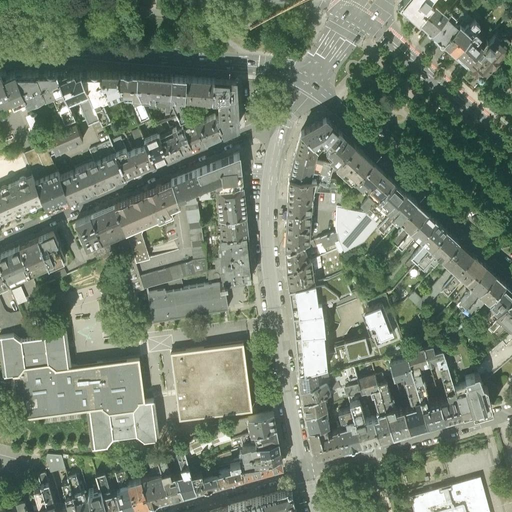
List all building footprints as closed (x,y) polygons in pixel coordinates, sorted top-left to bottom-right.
[(401,0),(400,1),(417,16),(432,0),(431,0),(401,0)] [(417,16),(430,28),(450,5),(445,1),(445,0),(431,0),(432,0),(417,16)] [(466,11),(468,9),(463,5),(461,6),(457,2),(458,0),(460,2),(462,0),(454,0),(450,5),(430,28),(442,38),(466,11)] [(442,38),(454,49),(474,26),(478,21),(473,16),(473,17),(466,11),(442,38)] [(485,36),(488,32),(481,26),(477,29),(474,26),(454,49),(465,58),(485,36)] [(485,36),(465,58),(477,69),(477,70),(477,72),(478,73),(479,74),(481,74),(482,73),(483,72),(483,70),(509,41),(509,36),(505,33),(501,34),(499,36),(493,31),(487,38),(485,36)] [(5,69),(0,68),(0,70),(12,96),(14,102),(26,96),(14,69),(7,72),(5,69)] [(35,69),(14,69),(26,96),(28,100),(45,92),(35,69)] [(56,69),(35,69),(45,92),(46,93),(52,90),(64,117),(75,113),(68,97),(57,72),(56,69)] [(57,72),(68,97),(78,93),(88,116),(98,112),(80,69),(76,71),(75,69),(67,72),(66,69),(57,72)] [(100,69),(80,69),(98,112),(101,119),(109,115),(102,99),(101,99),(100,97),(98,97),(98,95),(100,94),(102,95),(108,92),(99,73),(100,69)] [(118,70),(100,69),(99,73),(108,92),(109,95),(123,90),(118,76),(118,70)] [(0,92),(1,92),(4,98),(5,99),(12,96),(0,70),(0,92)] [(118,70),(118,76),(123,90),(124,92),(130,92),(131,95),(133,94),(134,96),(133,97),(140,113),(148,110),(141,94),(136,82),(137,71),(118,70)] [(136,82),(141,94),(149,95),(149,96),(155,97),(155,95),(166,96),(165,108),(176,109),(169,94),(171,73),(137,71),(136,82)] [(184,95),(185,74),(171,73),(169,94),(176,109),(180,117),(186,115),(178,98),(177,98),(176,95),(184,95)] [(214,77),(185,74),(184,95),(212,98),(214,77)] [(220,97),(221,103),(228,103),(228,95),(236,95),(235,78),(225,77),(214,77),(212,98),(220,97)] [(369,77),(363,77),(363,83),(366,86),(364,89),(370,94),(372,91),(375,94),(378,92),(380,90),(381,87),(378,85),(381,82),(374,77),(372,79),(369,77)] [(218,115),(216,116),(223,131),(238,125),(237,116),(236,95),(228,95),(228,103),(221,103),(218,103),(218,115)] [(202,140),(194,122),(188,124),(188,121),(187,118),(192,116),(191,113),(186,115),(180,117),(182,124),(191,145),(199,142),(202,140)] [(223,131),(216,116),(215,113),(194,122),(202,140),(217,134),(223,131)] [(325,116),(322,118),(321,118),(303,128),(304,128),(300,130),(300,131),(317,146),(324,138),(331,143),(342,131),(337,127),(330,120),(329,120),(325,116)] [(181,149),(174,132),(164,137),(163,135),(165,134),(166,132),(160,118),(153,121),(158,132),(167,155),(176,151),(181,149)] [(75,122),(43,135),(50,152),(82,138),(75,122)] [(191,145),(182,124),(172,128),(174,132),(181,149),(187,146),(191,145)] [(131,149),(139,167),(147,164),(153,161),(144,138),(139,126),(131,129),(137,144),(140,142),(141,145),(131,149)] [(317,146),(300,131),(294,153),(313,158),(317,146)] [(354,142),(342,131),(331,143),(328,147),(332,151),(330,155),(336,161),(354,142)] [(167,155),(158,132),(144,138),(153,161),(163,157),(167,155)] [(139,167),(131,149),(127,151),(120,135),(110,139),(125,174),(133,170),(139,167)] [(125,174),(110,139),(110,138),(89,148),(94,160),(75,168),(76,170),(73,171),(72,169),(60,175),(69,198),(78,194),(81,194),(84,193),(87,192),(88,189),(105,182),(109,182),(112,181),(115,179),(116,177),(125,174)] [(336,161),(335,161),(344,170),(362,150),(354,142),(336,161)] [(362,150),(344,170),(354,178),(355,177),(372,158),(362,150)] [(238,152),(171,179),(177,195),(185,192),(184,189),(211,179),(212,182),(216,180),(216,181),(218,180),(220,185),(241,183),(242,183),(238,152)] [(313,158),(294,153),(289,177),(310,178),(312,169),(318,170),(321,160),(313,158)] [(372,158),(355,177),(361,182),(364,179),(369,183),(382,168),(372,158)] [(333,164),(321,160),(318,170),(316,178),(328,178),(333,164)] [(374,188),(360,202),(365,207),(379,192),(393,177),(382,168),(369,183),(374,188)] [(69,198),(60,175),(57,169),(35,179),(43,199),(47,206),(52,203),(53,205),(61,202),(69,198)] [(43,199),(35,179),(32,172),(26,175),(23,174),(19,176),(19,178),(8,183),(9,186),(1,189),(0,187),(0,218),(0,217),(12,212),(15,211),(18,212),(21,210),(22,208),(30,205),(32,206),(36,204),(37,201),(43,199)] [(310,178),(289,177),(288,188),(287,199),(311,200),(312,194),(313,189),(312,189),(316,178),(310,178)] [(406,189),(393,177),(379,192),(392,205),(406,189)] [(328,178),(316,178),(312,189),(313,189),(337,190),(338,179),(328,178)] [(171,179),(114,203),(124,224),(125,226),(125,228),(164,211),(164,212),(170,209),(169,206),(179,202),(177,195),(171,179)] [(241,183),(216,186),(217,196),(219,216),(220,216),(245,213),(242,183),(241,183)] [(215,186),(194,194),(194,195),(196,199),(197,199),(213,198),(213,197),(217,196),(216,186),(215,186)] [(392,205),(377,222),(382,227),(396,212),(400,216),(416,198),(406,189),(392,205)] [(351,191),(337,190),(336,202),(349,205),(351,191)] [(365,207),(365,208),(349,205),(336,202),(335,223),(336,228),(338,237),(334,238),(337,246),(339,250),(363,237),(377,222),(392,205),(379,192),(365,207)] [(194,195),(184,196),(186,208),(198,207),(198,206),(197,199),(196,199),(194,195)] [(416,198),(400,216),(404,220),(390,235),(396,240),(426,207),(416,198)] [(311,200),(287,199),(287,209),(310,209),(311,200)] [(114,203),(90,213),(100,236),(125,226),(124,224),(114,203)] [(204,206),(198,206),(198,207),(199,212),(200,218),(206,217),(204,206)] [(426,207),(396,240),(400,244),(415,229),(419,234),(435,216),(426,207)] [(164,211),(125,228),(132,248),(135,259),(149,255),(141,230),(143,225),(154,220),(158,221),(157,222),(159,222),(173,217),(170,209),(164,212),(164,211)] [(310,209),(287,209),(286,221),(285,247),(305,240),(310,238),(310,235),(308,234),(310,209)] [(90,213),(75,220),(79,230),(79,231),(81,236),(82,235),(86,246),(91,243),(102,239),(100,236),(90,213)] [(245,213),(220,216),(222,235),(247,232),(245,213)] [(435,216),(419,234),(424,238),(410,253),(416,258),(446,225),(435,216)] [(458,237),(446,225),(416,258),(422,263),(436,248),(442,254),(458,237)] [(333,229),(319,235),(320,241),(322,251),(337,246),(334,238),(338,237),(336,228),(333,229)] [(57,240),(53,230),(38,236),(49,262),(64,255),(60,245),(59,242),(58,240),(57,240)] [(222,235),(219,235),(221,249),(220,249),(221,256),(222,264),(223,264),(224,278),(226,278),(252,274),(247,232),(222,235)] [(310,238),(305,240),(306,249),(318,244),(318,242),(320,241),(319,235),(316,236),(310,238)] [(38,236),(19,244),(29,266),(31,270),(49,262),(38,236)] [(442,254),(451,263),(456,267),(472,249),(458,237),(442,254)] [(114,238),(103,243),(108,253),(117,249),(117,250),(118,249),(114,238)] [(102,239),(91,243),(98,258),(108,253),(103,243),(102,239)] [(305,240),(285,247),(285,256),(287,269),(308,257),(308,256),(306,249),(305,240)] [(203,242),(191,244),(192,251),(204,248),(203,242)] [(29,266),(19,244),(0,252),(0,262),(6,276),(29,266)] [(322,251),(320,252),(325,275),(331,274),(347,266),(349,265),(339,250),(337,246),(322,251)] [(135,259),(132,248),(119,254),(132,287),(144,284),(140,272),(135,259)] [(204,248),(192,251),(193,257),(205,254),(204,248)] [(456,267),(441,283),(447,288),(462,272),(468,277),(484,260),(472,249),(456,267)] [(193,257),(187,259),(190,271),(206,266),(205,254),(193,257)] [(221,256),(214,257),(215,267),(206,268),(208,279),(209,279),(209,281),(224,278),(223,264),(222,264),(221,256)] [(308,257),(287,269),(289,285),(309,280),(309,279),(313,278),(310,256),(308,256),(308,257)] [(187,259),(181,261),(184,273),(190,271),(187,259)] [(484,260),(468,277),(473,281),(460,296),(465,301),(494,269),(484,260)] [(184,273),(181,261),(175,262),(178,274),(184,273)] [(178,274),(175,262),(169,264),(172,276),(178,274)] [(445,266),(420,293),(412,286),(407,292),(421,305),(441,283),(456,267),(451,263),(447,267),(445,266)] [(172,276),(169,264),(163,265),(167,277),(172,276)] [(167,277),(163,265),(157,267),(161,279),(167,277)] [(64,266),(53,271),(55,276),(66,271),(64,266)] [(149,282),(146,283),(152,317),(170,314),(216,306),(216,307),(228,305),(224,281),(227,281),(226,278),(224,278),(209,281),(209,279),(208,279),(206,268),(206,266),(190,271),(184,273),(178,274),(172,276),(167,277),(161,279),(155,281),(149,282)] [(309,280),(289,285),(291,299),(294,319),(295,336),(296,343),(296,345),(299,370),(315,366),(326,363),(326,366),(380,352),(386,349),(404,344),(383,291),(366,298),(368,303),(363,305),(366,315),(372,330),(374,333),(365,335),(365,333),(343,339),(344,341),(334,344),(335,349),(327,351),(325,344),(324,340),(324,333),(323,329),(325,329),(321,298),(325,297),(331,294),(332,296),(358,285),(347,266),(331,274),(325,275),(313,278),(309,279),(309,280)] [(157,267),(152,269),(155,281),(161,279),(157,267)] [(152,269),(146,270),(149,282),(155,281),(152,269)] [(494,269),(465,301),(471,306),(484,292),(488,295),(504,278),(494,269)] [(146,270),(140,272),(144,284),(146,283),(149,282),(146,270)] [(488,295),(485,298),(490,303),(480,314),(485,319),(511,289),(511,285),(504,278),(488,295)] [(20,284),(11,288),(17,301),(26,297),(20,284)] [(511,289),(485,319),(484,320),(492,327),(503,315),(511,322),(511,289)] [(41,293),(26,300),(30,309),(45,303),(41,293)] [(20,308),(11,310),(5,309),(3,305),(0,298),(0,324),(24,318),(20,308)] [(44,333),(21,336),(20,336),(14,331),(0,332),(0,333),(5,370),(4,370),(4,371),(14,370),(19,370),(25,362),(48,359),(56,364),(70,363),(70,362),(68,362),(63,325),(65,325),(65,324),(50,326),(50,327),(45,333),(44,333)] [(511,326),(474,358),(475,359),(477,366),(481,376),(511,349),(511,326)] [(453,380),(442,343),(434,346),(432,340),(423,342),(428,359),(436,357),(447,393),(439,396),(444,416),(462,411),(456,391),(453,380)] [(244,341),(172,350),(181,415),(253,405),(244,341)] [(439,396),(430,398),(424,380),(425,380),(422,371),(419,361),(428,359),(423,342),(413,345),(415,350),(407,352),(407,353),(427,421),(444,416),(439,396)] [(406,347),(388,352),(390,358),(407,353),(407,352),(406,347)] [(124,406),(134,405),(140,397),(145,396),(140,353),(70,363),(56,364),(48,359),(25,362),(19,370),(14,370),(20,413),(87,404),(102,402),(110,408),(124,406)] [(427,421),(407,353),(390,358),(394,374),(404,371),(405,375),(404,375),(403,377),(410,399),(411,399),(412,403),(403,405),(409,426),(427,421)] [(315,366),(299,370),(301,386),(318,379),(316,370),(320,369),(322,378),(326,376),(328,375),(326,366),(326,363),(315,366)] [(482,380),(477,366),(473,367),(473,368),(464,371),(465,376),(453,380),(456,391),(466,388),(472,407),(489,403),(482,380)] [(375,373),(374,369),(357,374),(358,379),(361,388),(365,387),(365,388),(369,387),(370,391),(371,392),(372,391),(377,407),(376,407),(375,408),(377,413),(373,414),(379,435),(392,431),(375,373)] [(403,405),(395,407),(394,404),(395,404),(395,403),(393,395),(392,394),(391,395),(385,377),(384,377),(382,371),(375,373),(392,431),(409,426),(403,405)] [(318,379),(301,386),(303,397),(322,390),(329,387),(330,386),(339,382),(338,379),(335,380),(333,374),(326,377),(326,376),(322,378),(318,379)] [(358,379),(339,383),(336,384),(337,390),(339,397),(343,396),(342,393),(347,391),(361,388),(358,379)] [(330,386),(329,387),(322,390),(324,397),(326,397),(327,394),(337,390),(336,384),(330,386)] [(361,388),(347,391),(349,398),(358,395),(359,397),(366,394),(365,388),(365,387),(361,388)] [(466,388),(456,391),(462,411),(472,407),(466,388)] [(322,390),(303,397),(305,409),(325,403),(326,403),(326,402),(332,400),(332,399),(339,397),(337,390),(327,394),(326,397),(324,397),(322,390)] [(140,397),(134,405),(124,406),(110,408),(102,402),(87,404),(87,405),(89,405),(93,442),(92,442),(92,443),(107,441),(107,440),(112,434),(113,434),(113,433),(136,430),(136,431),(137,430),(143,435),(143,436),(158,434),(158,433),(156,433),(152,396),(153,396),(153,395),(145,396),(140,397)] [(372,413),(363,416),(363,414),(364,413),(359,397),(358,395),(349,398),(351,405),(361,440),(379,435),(373,414),(372,413)] [(325,403),(305,409),(309,427),(326,422),(329,421),(326,411),(327,410),(325,403)] [(351,405),(338,409),(341,418),(342,419),(345,418),(346,422),(337,425),(337,426),(343,445),(361,440),(351,405)] [(272,409),(248,415),(248,418),(251,431),(253,431),(275,424),(272,409)] [(333,420),(329,421),(331,429),(332,429),(332,427),(337,426),(337,425),(335,419),(333,420)] [(332,429),(328,431),(326,422),(309,427),(313,451),(317,453),(343,445),(337,426),(332,427),(332,429)] [(214,428),(182,443),(186,456),(217,441),(230,437),(226,423),(214,428)] [(275,424),(253,431),(255,438),(256,441),(277,436),(275,424)] [(251,431),(240,434),(240,435),(240,436),(240,437),(242,442),(255,438),(253,431),(251,431)] [(256,441),(241,445),(243,454),(253,452),(252,448),(259,446),(260,450),(279,446),(277,436),(256,441)] [(182,443),(182,442),(175,445),(181,465),(180,465),(182,470),(176,472),(183,492),(196,488),(191,471),(186,456),(182,443)] [(279,446),(260,450),(261,455),(254,456),(253,452),(243,454),(244,463),(262,460),(280,454),(279,446)] [(229,450),(218,454),(213,455),(215,462),(232,459),(229,450)] [(60,452),(47,451),(46,453),(50,469),(64,465),(60,452)] [(183,492),(176,472),(171,474),(169,468),(168,468),(163,451),(156,454),(169,496),(183,492)] [(156,454),(156,453),(151,455),(147,455),(152,472),(153,472),(153,473),(141,477),(149,502),(169,496),(156,454)] [(280,454),(262,460),(244,463),(240,463),(243,475),(279,464),(282,460),(280,454)] [(240,460),(229,462),(230,467),(229,468),(228,467),(224,468),(216,470),(219,481),(243,475),(240,463),(240,460)] [(128,481),(123,465),(120,466),(121,468),(115,470),(121,489),(116,490),(122,510),(135,506),(128,481)] [(116,490),(115,489),(108,491),(107,487),(108,487),(109,486),(104,469),(95,472),(100,487),(107,511),(113,511),(122,510),(116,490)] [(216,470),(203,474),(201,469),(191,471),(196,488),(219,481),(216,470)] [(45,471),(38,473),(40,483),(48,480),(45,471)] [(489,511),(479,472),(409,492),(414,511),(489,511)] [(93,511),(88,494),(83,496),(80,488),(76,473),(74,473),(67,475),(69,480),(78,511),(93,511)] [(149,502),(141,477),(128,481),(135,506),(149,502)] [(63,511),(62,505),(61,503),(59,503),(56,504),(55,505),(48,480),(40,483),(41,486),(49,511),(63,511)] [(78,511),(69,480),(66,481),(61,482),(67,503),(62,505),(63,511),(78,511)] [(49,511),(41,486),(34,489),(34,490),(39,506),(38,506),(40,510),(34,511),(49,511)] [(107,511),(100,487),(88,490),(88,493),(88,494),(93,511),(107,511)] [(20,511),(16,500),(14,492),(5,489),(11,511),(20,511)] [(281,507),(281,511),(282,511),(295,508),(290,491),(286,489),(278,491),(261,496),(265,511),(271,511),(270,509),(278,506),(278,508),(281,507)] [(21,493),(14,492),(16,500),(23,498),(21,493)] [(265,511),(261,496),(256,498),(244,501),(247,511),(265,511)] [(27,511),(23,498),(16,500),(20,511),(27,511)] [(247,511),(244,501),(238,503),(228,506),(229,511),(247,511)]
